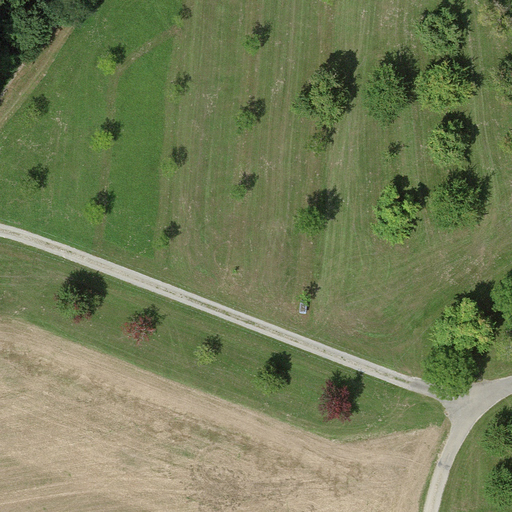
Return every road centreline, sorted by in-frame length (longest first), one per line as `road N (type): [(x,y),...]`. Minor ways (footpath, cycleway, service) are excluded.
road 1 (track): [(483,401),(417,387),(0,222)]
road 2 (track): [(435,511),(464,427),(483,401)]
